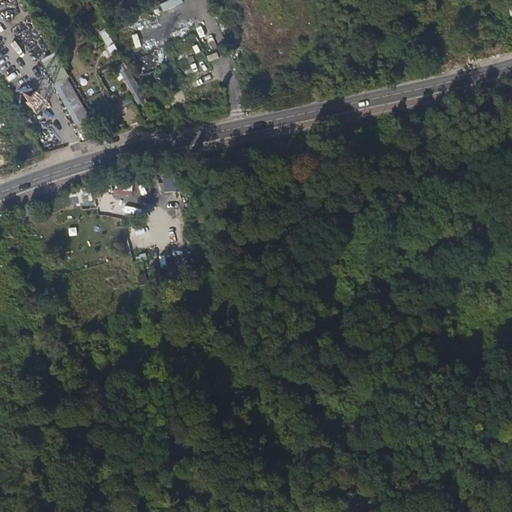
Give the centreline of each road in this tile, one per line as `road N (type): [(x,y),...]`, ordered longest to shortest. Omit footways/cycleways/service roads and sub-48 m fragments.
road 1 (secondary): [(0,193),(126,151),(511,66)]
road 2 (unknown): [(199,0),(225,57),(239,128)]
